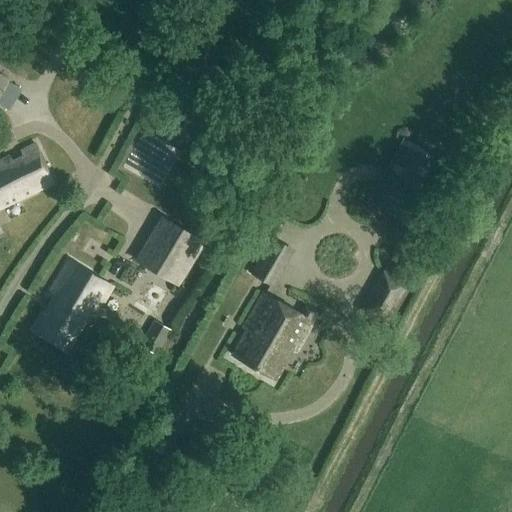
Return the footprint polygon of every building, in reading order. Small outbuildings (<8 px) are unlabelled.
[(0,94),(9,81),(0,75),(0,94)] [(410,227),(447,163),(404,139),(367,202),(410,227)] [(0,208),(53,183),(35,145),(20,152),(24,159),(12,165),(9,157),(0,161),(0,208)] [(115,219),(119,202),(101,198),(98,215),(115,219)] [(178,288),(206,243),(174,224),(147,269),(178,288)] [(89,323),(111,286),(69,260),(49,295),(55,298),(35,331),(70,351),(87,322),(89,323)] [(271,285),(277,274),(255,261),(249,272),(271,285)] [(389,327),(413,283),(386,268),(360,312),(389,327)] [(294,351),(311,322),(263,294),(244,327),(247,329),(232,355),(274,379),(291,349),(294,351)] [(156,354),(170,330),(154,321),(140,346),(156,354)]
